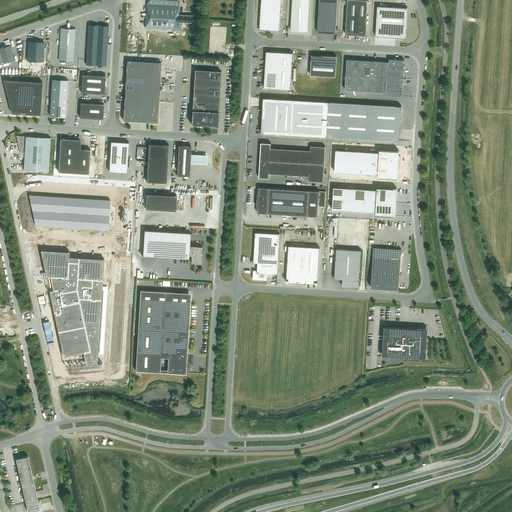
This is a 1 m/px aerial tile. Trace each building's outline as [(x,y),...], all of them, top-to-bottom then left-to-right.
[(174,21),(193,23),(193,16),(192,16),(192,15),(190,15),(189,15),(179,15),(179,0),(147,0),(146,11),(148,11),(147,15),(146,15),(146,27),(173,29),(174,21)] [(281,0),(261,0),(260,29),(280,30),(281,0)] [(309,0),(292,0),(291,30),(308,31),(309,0)] [(319,0),(317,32),(335,33),(337,0),(319,0)] [(367,0),(347,0),(345,34),(356,34),(356,35),(364,36),(364,35),(365,35),(367,0)] [(407,7),(377,6),(375,36),(405,37),(407,7)] [(88,24),(88,34),(98,35),(98,25),(88,24)] [(98,25),(98,35),(108,36),(108,26),(98,25)] [(211,26),(209,51),(224,52),(226,27),(211,26)] [(61,28),(59,60),(73,61),(75,29),(61,28)] [(97,40),(97,45),(107,46),(108,36),(98,35),(97,40)] [(28,41),(27,61),(43,62),(44,42),(28,41)] [(9,45),(0,48),(0,63),(14,59),(9,45)] [(97,50),(96,55),(106,56),(107,46),(97,45),(97,50)] [(293,53),(266,51),(265,63),(292,65),(293,53)] [(96,60),(96,65),(106,66),(106,56),(96,55),(96,60)] [(336,56),(311,55),(310,75),(335,76),(336,56)] [(161,62),(127,60),(126,68),(143,69),(160,70),(161,62)] [(265,63),(265,75),(291,77),(292,65),(265,63)] [(143,69),(126,68),(126,76),(143,77),(143,69)] [(143,69),(143,77),(160,78),(160,70),(143,69)] [(192,109),(191,124),(218,126),(221,71),(195,69),(192,109)] [(82,74),(81,92),(104,94),(105,75),(82,74)] [(291,77),(265,75),(264,87),(290,89),(291,77)] [(143,77),(126,76),(125,84),(142,85),(143,77)] [(143,77),(142,85),(148,85),(159,86),(160,78),(143,77)] [(42,82),(3,79),(11,113),(40,115),(42,82)] [(52,79),(50,115),(66,116),(68,80),(52,79)] [(125,84),(125,92),(142,93),(148,93),(148,85),(142,85),(125,84)] [(148,85),(148,93),(159,94),(159,86),(148,85)] [(125,92),(124,100),(141,101),(142,93),(125,92)] [(142,93),(141,101),(158,102),(159,94),(148,93),(142,93)] [(263,97),(261,132),(399,141),(401,106),(263,97)] [(124,100),(124,108),(141,109),(141,101),(124,100)] [(141,101),(141,109),(140,121),(157,122),(158,110),(158,102),(141,101)] [(80,102),(80,117),(103,119),(104,103),(80,102)] [(124,108),(123,120),(140,121),(141,109),(124,108)] [(50,146),(50,137),(16,135),(18,144),(50,146)] [(79,139),(60,138),(58,172),(89,174),(90,149),(80,149),(81,141),(79,139)] [(111,141),(109,171),(118,171),(120,142),(111,141)] [(120,142),(118,171),(127,172),(129,142),(120,142)] [(261,142),(260,151),(270,152),(271,148),(271,143),(261,142)] [(149,143),(146,181),(166,182),(168,145),(149,143)] [(24,169),(48,171),(50,146),(18,144),(20,151),(25,151),(24,169)] [(191,146),(178,145),(177,175),(189,176),(190,163),(191,153),(191,146)] [(311,150),(310,163),(324,164),(325,146),(311,145),(310,150),(311,150)] [(270,152),(270,160),(280,161),(281,148),(271,148),(270,152)] [(281,148),(280,161),(290,162),(291,149),(281,148)] [(291,149),(290,162),(300,162),(301,150),(291,149)] [(357,151),(357,162),(397,164),(398,159),(399,151),(379,149),(379,152),(357,151)] [(301,150),(300,162),(310,163),(311,150),(310,150),(301,150)] [(336,150),(335,161),(357,162),(357,151),(336,150)] [(260,151),(260,160),(270,160),(270,152),(260,151)] [(208,154),(191,153),(190,163),(207,164),(208,154)] [(260,160),(259,168),(269,169),(270,160),(260,160)] [(269,169),(269,173),(279,174),(280,161),(270,160),(269,169)] [(280,161),(279,174),(289,174),(290,162),(280,161)] [(335,161),(335,172),(356,173),(357,162),(335,161)] [(290,162),(289,174),(299,175),(300,162),(290,162)] [(300,162),(299,175),(309,176),(310,163),(300,162)] [(357,162),(356,173),(378,174),(378,177),(398,178),(397,170),(397,164),(357,162)] [(309,176),(309,180),(323,181),(324,164),(310,163),(309,176)] [(259,168),(259,177),(269,178),(269,173),(269,169),(259,168)] [(258,207),(257,212),(307,215),(309,190),(259,187),(259,193),(258,193),(257,206),(258,207)] [(334,187),(333,198),(344,199),(345,188),(334,187)] [(377,190),(376,201),(395,202),(395,196),(397,188),(377,187),(377,190)] [(355,188),(345,188),(344,199),(355,199),(355,188)] [(366,189),(355,188),(355,199),(365,200),(366,189)] [(377,190),(366,189),(365,200),(376,201),(377,190)] [(309,190),(307,215),(317,216),(318,204),(319,204),(319,206),(325,207),(326,191),(319,191),(319,201),(318,201),(319,191),(309,190)] [(146,193),(145,208),(176,210),(176,195),(146,193)] [(110,200),(29,194),(35,225),(108,230),(110,200)] [(333,198),(332,209),(343,210),(344,199),(333,198)] [(354,210),(355,199),(344,199),(343,210),(354,210)] [(364,211),(365,200),(355,199),(354,210),(364,211)] [(376,201),(365,200),(364,211),(375,212),(376,201)] [(395,202),(376,201),(375,212),(375,214),(395,216),(395,207),(395,202)] [(144,229),(143,255),(142,255),(144,255),(189,258),(189,255),(191,255),(191,263),(201,263),(202,246),(190,245),(190,232),(144,229)] [(255,232),(254,262),(258,263),(257,271),(253,270),(253,279),(267,280),(267,273),(277,274),(279,234),(255,232)] [(288,245),(286,282),(302,283),(304,246),(288,245)] [(302,283),(318,284),(319,247),(304,246),(302,283)] [(373,247),(371,287),(399,289),(401,249),(373,247)] [(359,286),(361,250),(336,248),(334,278),(342,279),(342,285),(359,286)] [(70,251),(40,249),(46,276),(50,276),(53,289),(49,290),(63,356),(83,352),(86,365),(98,364),(104,258),(70,256),(70,251)] [(140,290),(135,370),(160,372),(161,357),(168,357),(167,372),(186,373),(190,303),(170,302),(170,292),(140,290)] [(425,358),(427,329),(384,326),(382,355),(425,358)] [(17,458),(19,467),(30,464),(28,456),(17,458)] [(30,464),(19,467),(18,467),(20,476),(32,473),(30,464)] [(34,482),(32,473),(20,476),(22,485),(34,482)] [(36,491),(34,482),(22,485),(24,494),(36,491)] [(38,500),(36,491),(24,494),(26,502),(38,500)] [(40,509),(38,500),(26,502),(28,511),(40,509)]
